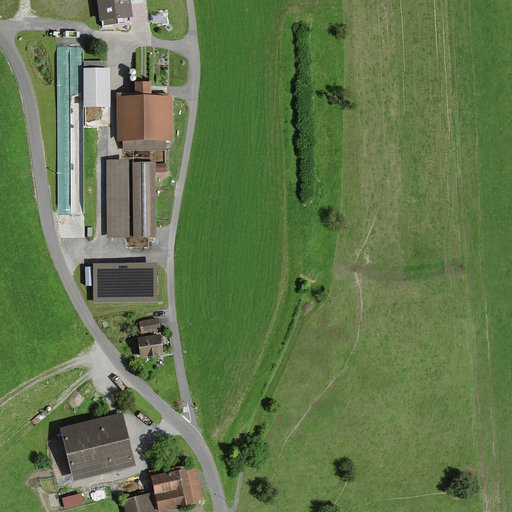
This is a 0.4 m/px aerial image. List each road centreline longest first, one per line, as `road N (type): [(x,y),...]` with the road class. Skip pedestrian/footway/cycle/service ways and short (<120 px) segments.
road 1 (unclassified): [(9,50),(25,84),(50,231),(72,292),(120,363),(199,445),(222,511)]
road 2 (track): [(186,428),(169,303),(196,62),(188,0)]
road 3 (track): [(193,43),(0,30)]
road 4 (track): [(0,453),(114,355)]
road 5 (track): [(107,346),(0,405)]
